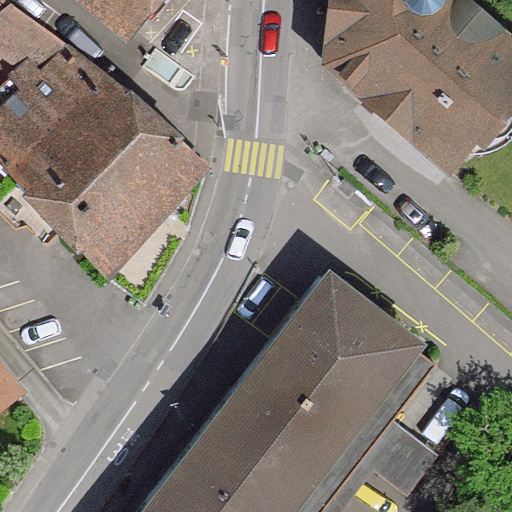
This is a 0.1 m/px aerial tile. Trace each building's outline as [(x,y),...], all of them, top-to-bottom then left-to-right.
[(0,164),(106,279),(206,169),(193,156),(176,136),(158,117),(139,99),(2,0),(0,2),(0,48),(24,66),(11,78),(12,79),(0,89),(0,164)] [(85,0),(115,20),(116,19),(124,25),(132,16),(133,17),(148,0),(85,0)] [(334,0),(326,67),(448,172),(483,132),(490,138),(510,114),(503,108),(511,97),(511,45),(459,0),(334,0)] [(254,380),(214,432),(317,511),(322,511),(362,462),(406,497),(431,465),(387,430),(436,366),(331,285),(274,359),(267,355),(250,377),(254,380)] [(0,408),(18,394),(0,371),(0,408)] [(317,511),(214,432),(174,483),(170,480),(153,502),(159,507),(155,511),(317,511)]
